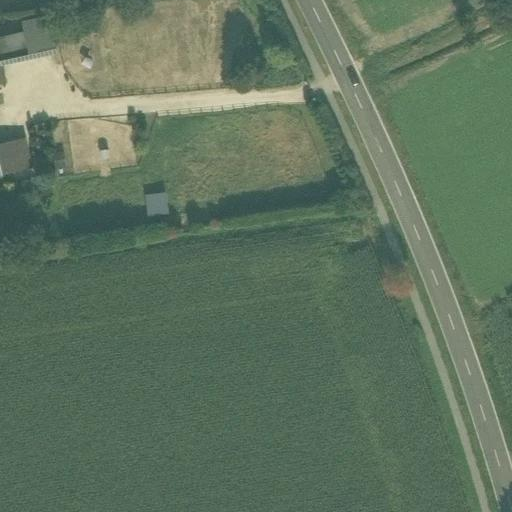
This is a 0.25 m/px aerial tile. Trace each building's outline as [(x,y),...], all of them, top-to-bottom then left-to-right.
[(24,32),(29,60),(57,54),(50,16),(22,21),(24,32)] [(75,17),(56,20),(60,44),(80,40),(75,17)] [(29,60),(24,32),(0,36),(0,55),(2,65),(29,60)] [(32,168),(26,138),(0,143),(0,163),(2,175),(32,168)] [(166,193),(145,196),(148,217),(169,214),(166,193)]
